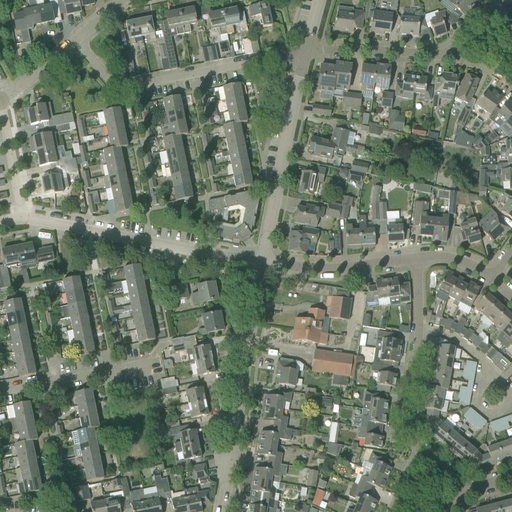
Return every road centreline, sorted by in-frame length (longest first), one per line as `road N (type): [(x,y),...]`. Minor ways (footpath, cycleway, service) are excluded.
road 1 (residential): [(305,53),(128,86),(106,80),(75,40)]
road 2 (unclassified): [(221,511),(260,263)]
road 3 (residential): [(260,263),(20,217)]
road 4 (unclassified): [(260,263),(305,53)]
road 5 (residential): [(416,446),(405,433),(419,330),(416,258)]
road 6 (residential): [(0,391),(158,363)]
road 7 (residential): [(416,258),(340,268),(260,263)]
road 8 (residential): [(450,56),(305,53)]
